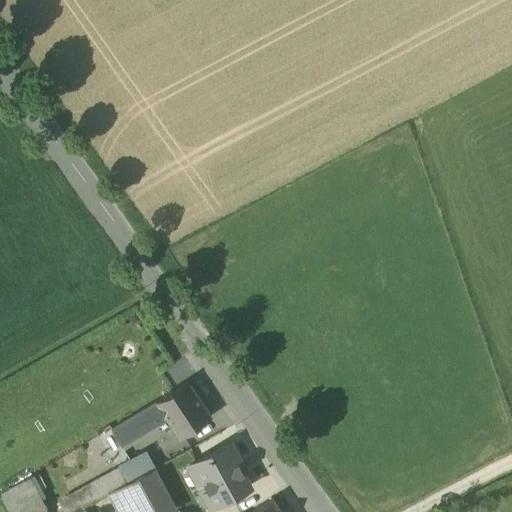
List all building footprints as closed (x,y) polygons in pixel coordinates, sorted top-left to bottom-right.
[(164,418),(176,436),(178,435),(209,416),(188,383),(155,403),(164,418)] [(111,431),(120,445),(164,418),(155,403),(111,431)] [(202,495),(210,508),(248,487),(237,465),(240,463),(229,443),(193,463),(204,484),(208,491),(202,495)] [(126,483),(151,470),(142,453),(117,466),(126,483)] [(195,488),(204,484),(193,463),(184,468),(195,488)] [(108,493),(126,483),(117,466),(56,500),(63,511),(73,511),(85,506),(108,493)] [(108,493),(118,511),(170,511),(173,511),(151,470),(126,483),(108,493)] [(36,474),(0,493),(0,498),(7,511),(48,511),(38,492),(44,490),(36,474)] [(280,511),(272,499),(251,511),(280,511)]
